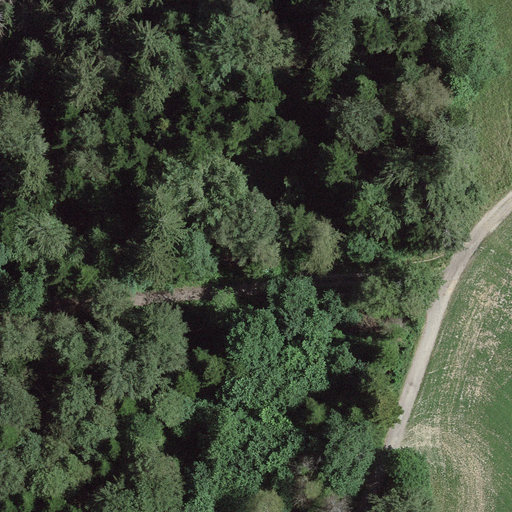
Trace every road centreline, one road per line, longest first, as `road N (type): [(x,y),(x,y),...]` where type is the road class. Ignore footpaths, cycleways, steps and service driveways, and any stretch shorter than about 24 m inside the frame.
road 1 (track): [(0,311),(343,274),(449,279)]
road 2 (unclassified): [(363,511),(449,279),(511,199)]
